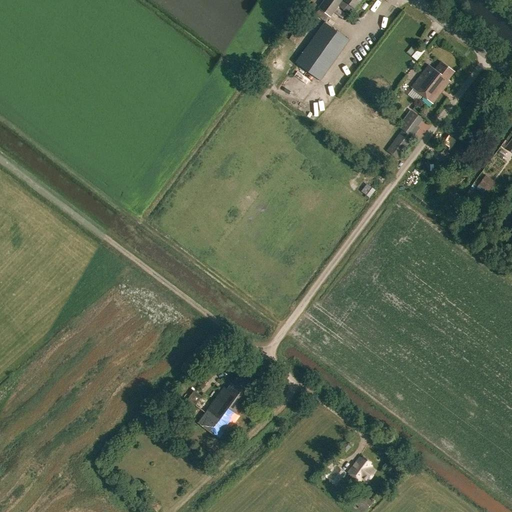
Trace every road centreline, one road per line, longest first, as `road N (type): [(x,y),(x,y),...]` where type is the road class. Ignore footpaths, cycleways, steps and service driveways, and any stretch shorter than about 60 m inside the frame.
road 1 (unclassified): [(278,336),(262,355),(0,157)]
road 2 (unclassified): [(278,336),(487,55)]
road 3 (track): [(262,355),(290,378),(289,397),(170,511)]
